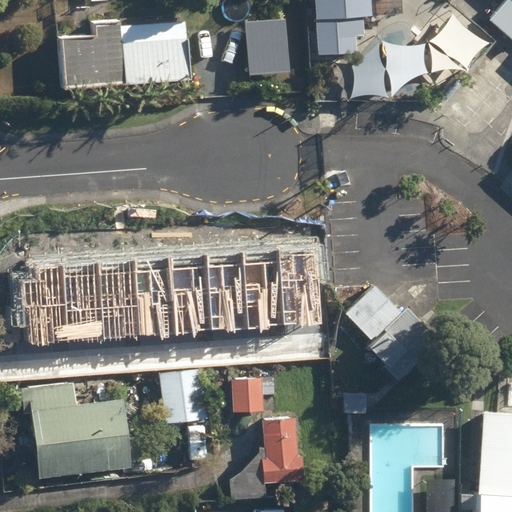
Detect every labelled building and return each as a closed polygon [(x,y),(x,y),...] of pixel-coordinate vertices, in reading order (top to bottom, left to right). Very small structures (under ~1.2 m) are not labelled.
[(316,0),(320,55),(357,52),(354,18),(372,16),(370,0),(316,0)] [(412,11),(415,13),(424,15),(427,15),(431,15),(434,13),(437,11),(440,9),(442,6),(444,3),(445,0),(444,0),(404,0),(405,3),(407,6),(409,9),(412,11)] [(511,0),(508,0),(491,20),(511,38),(511,0)] [(249,74),(288,71),(284,20),(246,23),(249,74)] [(60,40),(65,91),(192,80),(186,22),(120,28),(120,23),(94,25),(95,37),(60,40)] [(41,278),(25,279),(30,346),(319,324),(313,245),(40,265),(41,278)] [(392,314),(366,287),(338,314),(365,341),(392,314)] [(432,343),(401,310),(361,347),(392,380),(432,343)] [(236,364),(237,377),(256,377),(255,363),(236,364)] [(161,376),(165,424),(206,421),(202,372),(161,376)] [(235,382),(236,412),(263,411),(262,380),(235,382)] [(33,413),(41,479),(130,469),(123,401),(76,407),(74,384),(22,390),(24,414),(33,413)] [(345,396),(346,405),(367,405),(367,395),(345,396)] [(473,495),(471,511),(511,511),(511,414),(479,412),(473,495)] [(231,482),(232,500),(265,499),(265,483),(304,481),(302,458),(298,458),(295,421),(264,422),(266,449),(260,450),(261,455),(231,482)] [(427,511),(454,511),(455,482),(428,482),(427,511)]
